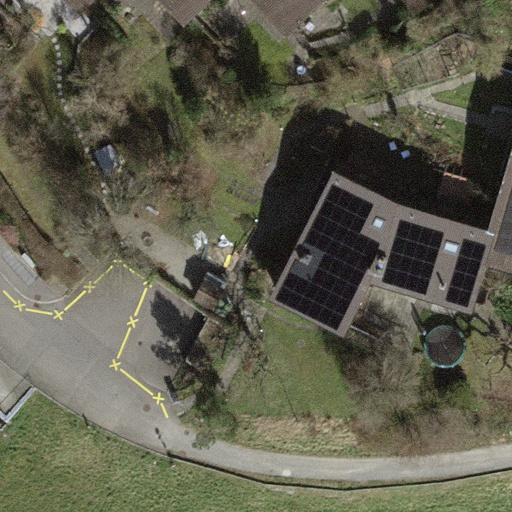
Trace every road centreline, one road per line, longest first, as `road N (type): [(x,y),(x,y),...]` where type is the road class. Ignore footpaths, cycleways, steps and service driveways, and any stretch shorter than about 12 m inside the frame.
road 1 (track): [(511,454),(329,471),(264,464),(154,431)]
road 2 (residential): [(154,431),(0,315)]
